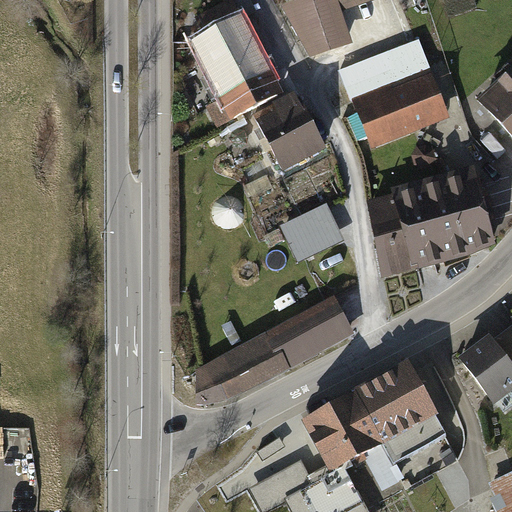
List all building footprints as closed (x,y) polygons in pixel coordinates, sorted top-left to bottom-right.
[(206,29),(187,39),(218,101),(206,107),(217,128),(286,94),(238,0),(227,0),(199,15),(206,29)] [(297,0),(282,5),(311,56),(354,42),(343,10),(372,0),(297,0)] [(351,99),(353,98),(431,68),(420,39),(340,70),(351,99)] [(431,68),(353,98),(373,149),(451,118),(431,68)] [(511,68),(478,99),(511,137),(511,68)] [(275,109),(256,118),(255,119),(282,172),(283,171),(325,150),(296,92),(273,104),(275,109)] [(417,146),(412,155),(415,166),(423,170),(434,168),(440,159),(436,148),(427,143),(417,146)] [(394,198),(367,205),(387,279),(471,255),(496,241),(477,169),(393,192),(394,198)] [(326,204),(279,227),(298,264),(344,241),(326,204)] [(196,369),(196,403),(227,400),(355,334),(336,296),(196,369)] [(511,324),(462,362),(496,408),(511,396),(511,324)] [(410,359),(302,421),(326,466),(331,474),(345,466),(383,444),(393,465),(446,434),(436,416),(439,413),(410,359)] [(303,461),(250,490),(262,511),(266,511),(287,501),(292,511),(368,511),(345,466),(331,474),(326,466),(310,475),(303,461)] [(496,511),(511,511),(511,469),(488,481),(495,495),(489,497),(496,511)]
